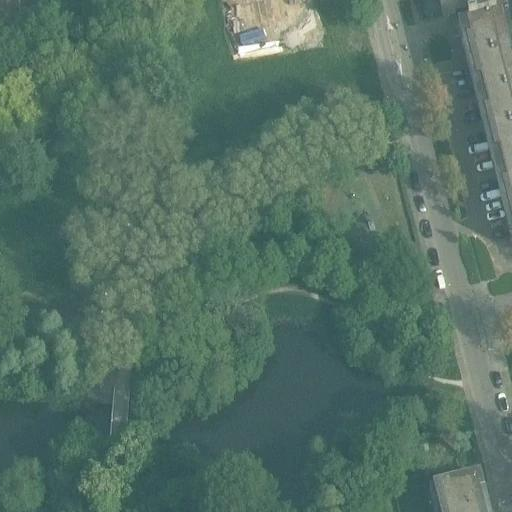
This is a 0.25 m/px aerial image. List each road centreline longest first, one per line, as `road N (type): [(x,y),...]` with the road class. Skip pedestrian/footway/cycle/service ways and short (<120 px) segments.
road 1 (tertiary): [(468,325),(384,0)]
road 2 (tertiary): [(511,495),(468,325)]
